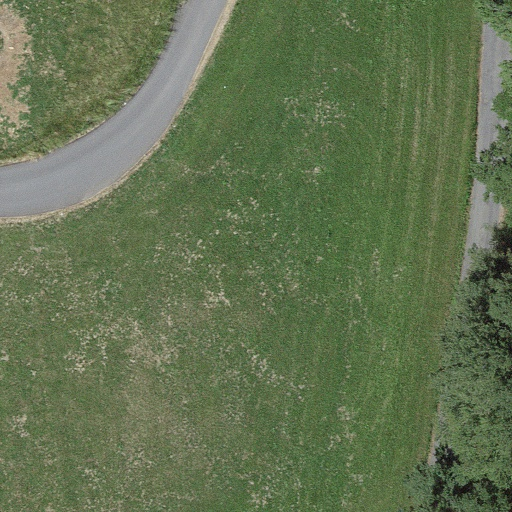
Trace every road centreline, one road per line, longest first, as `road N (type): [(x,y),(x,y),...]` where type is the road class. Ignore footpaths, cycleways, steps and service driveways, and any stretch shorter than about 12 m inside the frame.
road 1 (unclassified): [(442,511),(503,160),(509,0)]
road 2 (residential): [(0,197),(60,189),(146,128),(216,0)]
